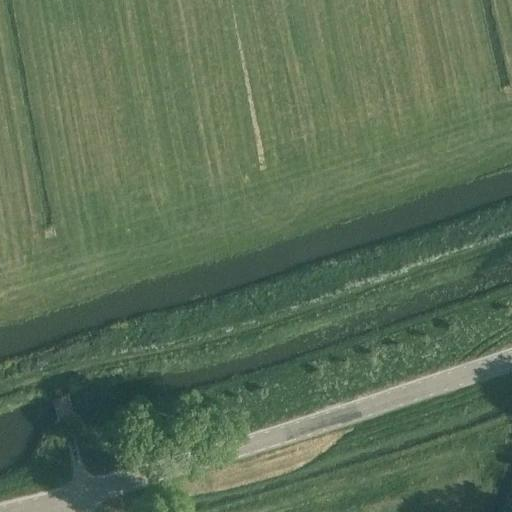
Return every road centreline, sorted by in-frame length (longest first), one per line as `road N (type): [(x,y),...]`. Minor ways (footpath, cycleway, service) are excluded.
road 1 (track): [(511,239),(219,339),(54,375)]
road 2 (tertiary): [(511,359),(75,498)]
